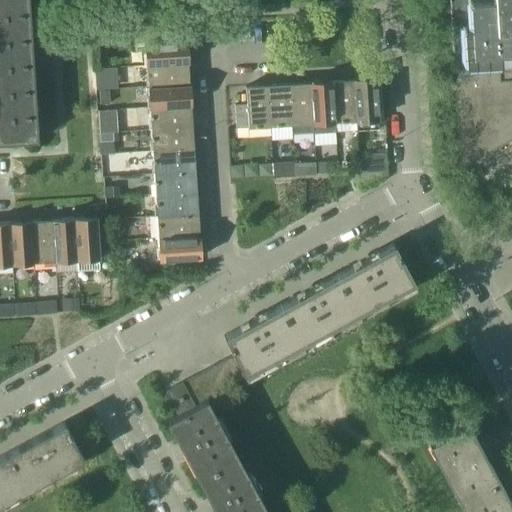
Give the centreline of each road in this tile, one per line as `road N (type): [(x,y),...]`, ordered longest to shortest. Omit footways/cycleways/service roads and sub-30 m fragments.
road 1 (residential): [(233,283),(211,57),(269,53)]
road 2 (residential): [(233,283),(413,185)]
road 3 (residential): [(511,364),(413,185)]
road 4 (residential): [(413,185),(399,0)]
road 5 (residential): [(94,357),(179,511)]
road 6 (residential): [(94,357),(233,283)]
